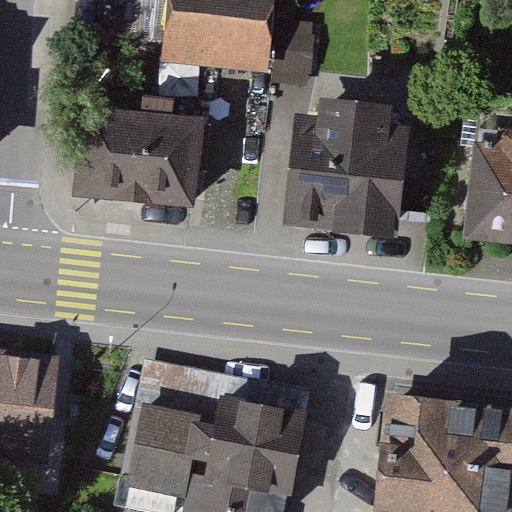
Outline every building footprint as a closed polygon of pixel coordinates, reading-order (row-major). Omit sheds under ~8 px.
[(282,0),(156,0),(149,70),(273,84),(282,0)] [(215,116),(78,98),(64,199),(201,218),(215,116)] [(416,130),(290,114),(275,225),(402,241),(416,130)] [(511,142),(470,138),(458,246),(511,252),(511,142)] [(0,481),(52,485),(61,360),(0,354),(0,481)] [(299,511),(319,399),(142,369),(117,511),(299,511)] [(511,511),(511,425),(371,402),(353,511),(511,511)]
